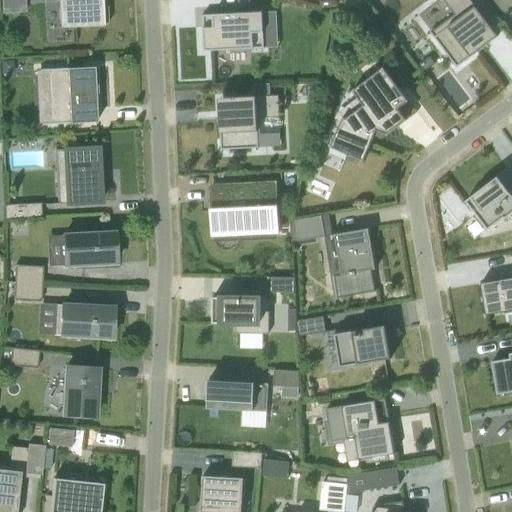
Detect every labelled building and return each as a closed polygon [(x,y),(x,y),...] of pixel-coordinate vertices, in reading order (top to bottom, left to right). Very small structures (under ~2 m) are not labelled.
[(102,7),(102,0),(58,0),(60,29),(103,26),(103,25),(108,24),(107,7),(102,7)] [(495,33),(492,29),(470,0),(443,0),(455,15),(432,32),(431,33),(457,68),(478,52),(482,49),(496,38),(496,39),(498,37),(495,33)] [(203,12),(205,48),(265,45),(263,9),(203,12)] [(436,64),(431,57),(420,65),(425,72),(436,64)] [(0,62),(1,75),(10,74),(14,69),(13,61),(0,62)] [(66,69),(67,76),(50,77),(52,118),(69,117),(69,124),(96,123),(94,68),(66,69)] [(350,84),(335,119),(317,162),(341,172),(348,155),(364,162),(375,136),(383,139),(408,121),(403,115),(414,107),(385,68),(355,90),(350,84)] [(253,86),(253,97),(271,96),(270,85),(253,86)] [(262,97),(219,99),(222,150),(259,148),(258,118),(263,118),(262,97)] [(64,150),(67,204),(100,203),(98,148),(64,150)] [(47,171),(49,202),(58,202),(57,170),(47,171)] [(498,178),(466,202),(489,232),(511,214),(511,190),(509,192),(498,178)] [(278,232),(276,184),(212,187),(214,236),(278,232)] [(5,219),(41,217),(40,204),(4,206),(5,219)] [(295,221),(296,242),(326,237),(322,216),(295,221)] [(342,275),(350,274),(350,276),(356,275),(356,273),(376,270),(371,238),(368,239),(366,230),(358,231),(331,236),(335,258),(339,257),(342,275)] [(63,236),(64,266),(115,263),(113,233),(63,236)] [(14,283),(41,285),(42,268),(15,266),(14,283)] [(295,293),(295,278),(268,278),(268,279),(270,279),(270,293),(295,293)] [(511,279),(481,284),(486,316),(505,313),(505,314),(511,313),(511,279)] [(40,302),(41,285),(14,283),(13,300),(40,302)] [(214,298),(213,324),(237,324),(237,334),(260,334),(260,298),(214,298)] [(54,335),(103,338),(111,338),(113,308),(56,305),(54,335)] [(297,321),(300,336),(326,332),(323,317),(297,321)] [(334,330),(341,368),(391,359),(386,326),(355,331),(354,327),(334,330)] [(10,366),(37,369),(38,352),(11,349),(10,366)] [(492,362),(498,395),(511,392),(511,353),(510,354),(511,359),(492,362)] [(63,416),(95,417),(97,369),(66,368),(63,416)] [(274,386),(300,388),(299,372),(274,371),(274,386)] [(209,381),(207,409),(267,413),(269,384),(209,381)] [(359,460),(395,454),(386,399),(342,407),(348,439),(355,438),(359,460)] [(73,432),(49,429),(47,446),(71,448),(73,432)] [(44,446),(27,444),(24,474),(41,476),(44,446)] [(42,468),(51,469),(53,450),(44,449),(42,468)] [(261,469),(263,454),(234,452),(233,467),(261,469)] [(263,477),(272,478),(274,461),(265,460),(263,477)] [(400,485),(397,468),(349,477),(348,485),(347,495),(400,485)] [(0,511),(15,511),(20,472),(0,470),(0,511)] [(242,511),(244,479),(203,477),(201,511),(242,511)] [(99,511),(101,496),(103,484),(77,481),(53,479),(51,499),(49,511),(99,511)] [(321,511),(332,511),(345,511),(347,495),(348,485),(324,483),(321,511)] [(372,511),(394,511),(395,503),(373,506),(372,511)]
